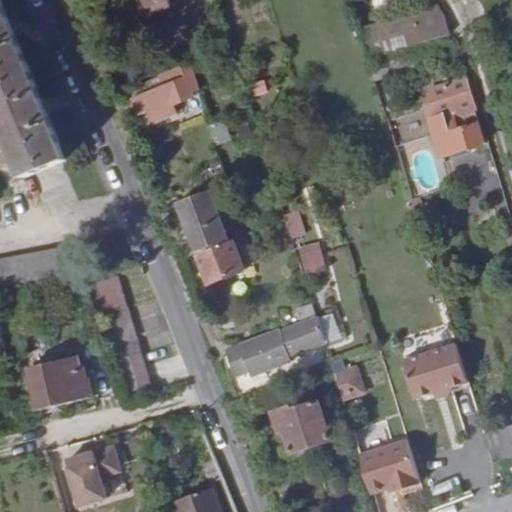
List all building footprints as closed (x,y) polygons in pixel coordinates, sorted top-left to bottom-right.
[(147,8),(172,0),(149,0),(144,1),(147,8)] [(0,112),(25,172),(66,156),(0,2),(0,112)] [(441,6),(410,15),(416,35),(446,26),(441,6)] [(191,86),(183,67),(137,88),(143,100),(169,89),(171,95),(191,86)] [(458,103),(443,108),(454,143),(480,136),(471,106),(459,109),(458,103)] [(214,144),(230,139),(223,120),(207,125),(214,144)] [(238,245),(219,191),(184,206),(203,259),(236,246),(238,245)] [(282,214),(288,239),(305,235),(298,210),(282,214)] [(304,274),(325,269),(318,241),(297,246),(304,274)] [(248,242),(236,246),(237,251),(205,264),(214,289),(248,276),(247,273),(256,269),(248,242)] [(51,251),(0,258),(0,285),(55,277),(51,251)] [(118,274),(94,282),(115,341),(139,332),(118,274)] [(412,387),(465,370),(453,332),(400,349),(412,387)] [(140,335),(116,344),(133,394),(159,385),(140,335)] [(251,355),(234,363),(239,377),(252,372),(253,376),(289,359),(282,342),(274,346),(270,336),(247,346),(251,355)] [(230,354),(234,363),(251,355),(247,346),(230,354)] [(85,369),(82,370),(77,351),(30,364),(41,405),(91,391),(85,369)] [(338,400),(364,395),(358,366),(332,371),(338,400)] [(290,403),(274,410),(280,425),(283,423),(294,450),(331,435),(317,398),(291,408),(290,403)] [(486,439),(494,464),(511,458),(511,436),(511,431),(486,439)] [(422,481),(408,437),(361,452),(372,490),(389,486),(398,483),(399,488),(422,481)] [(109,498),(99,461),(72,468),(81,506),(109,498)] [(300,478),(271,489),(278,507),(307,496),(300,478)] [(186,511),(224,511),(216,487),(182,499),(186,511)]
